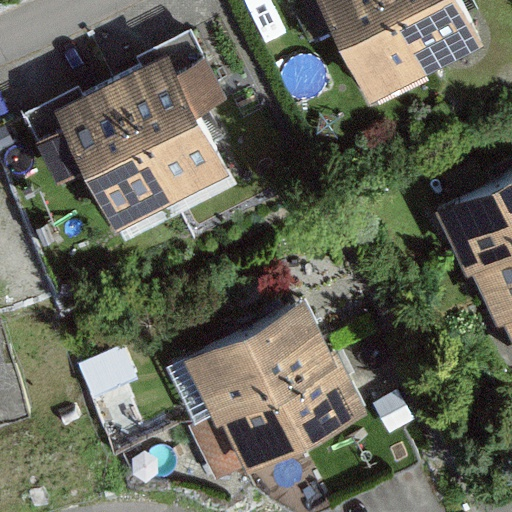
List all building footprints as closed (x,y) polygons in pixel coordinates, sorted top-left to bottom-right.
[(339,20),(328,0),(294,0),(311,33),(339,20)] [(401,0),(328,0),(339,20),(339,22),(372,90),(432,58),(401,0)] [(401,0),(432,58),(483,31),(466,0),(401,0)] [(163,37),(167,45),(196,102),(228,87),(194,21),(163,37)] [(167,45),(116,71),(177,189),(229,162),(196,102),(167,45)] [(116,71),(59,100),(88,158),(118,220),(177,189),(116,71)] [(88,158),(59,100),(55,93),(26,108),(59,173),(88,158)] [(7,124),(0,127),(0,148),(14,143),(7,124)] [(511,164),(441,202),(471,259),(477,256),(511,238),(511,164)] [(511,238),(477,256),(505,312),(509,309),(511,307),(511,238)] [(306,287),(187,349),(217,407),(223,404),(336,345),(306,287)] [(336,345),(223,404),(251,459),(370,400),(342,343),(336,345)] [(399,385),(375,399),(391,427),(416,414),(399,385)] [(408,422),(266,493),(303,511),(314,511),(426,456),(408,422)]
